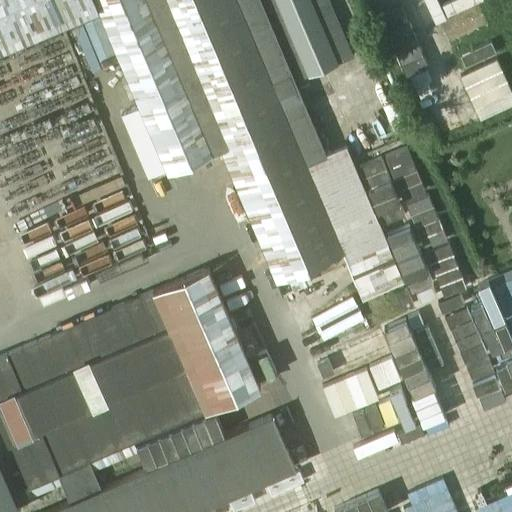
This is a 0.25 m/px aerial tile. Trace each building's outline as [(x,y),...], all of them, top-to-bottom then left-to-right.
[(0,0),(0,47),(99,6),(167,171),(221,147),(276,280),(343,251),(362,297),(405,280),(347,143),(325,152),(295,80),(353,55),(329,0),(0,0)] [(68,500),(39,511),(189,511),(296,466),(273,412),(102,485),(90,459),(205,409),(261,385),(209,266),(0,355),(0,418),(28,484),(25,485),(26,486),(29,495),(61,481),(68,500)] [(480,291),(511,362),(511,305),(502,281),(480,291)] [(415,304),(408,289),(397,294),(404,309),(415,304)] [(373,462),(511,408),(511,385),(365,441),(373,462)] [(0,463),(0,511),(16,511),(20,511),(12,492),(0,463)] [(463,511),(454,486),(408,502),(411,511),(463,511)] [(511,511),(511,491),(478,504),(481,511),(511,511)]
